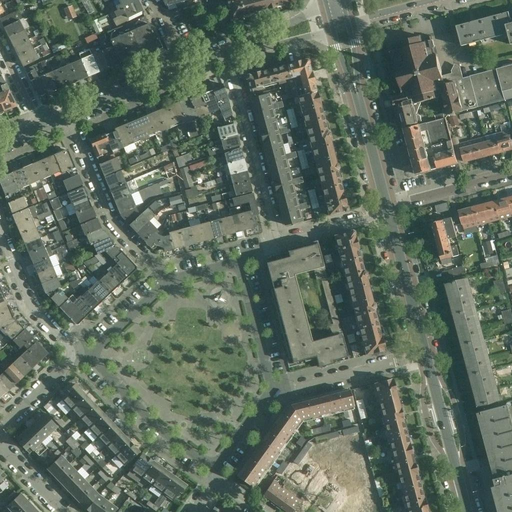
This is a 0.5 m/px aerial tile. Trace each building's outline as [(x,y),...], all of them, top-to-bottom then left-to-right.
[(137,1),(136,0),(117,0),(120,5),(115,7),(114,6),(107,10),(109,14),(113,12),(137,1)] [(225,0),(227,3),(226,4),(227,8),(228,9),(230,15),(229,16),(230,18),(231,20),(234,19),(234,18),(243,16),(238,0),(225,0)] [(275,7),(273,0),(238,0),(243,16),(243,17),(244,16),(246,17),(250,16),(250,15),(252,14),(251,14),(267,9),(267,10),(268,10),(270,11),(273,10),(274,8),(276,8),(275,7)] [(142,11),(137,1),(113,12),(116,18),(124,13),(127,18),(142,11)] [(19,21),(23,19),(18,10),(16,11),(15,8),(9,11),(10,14),(0,19),(5,28),(19,21)] [(495,38),(508,34),(506,26),(509,25),(509,22),(511,21),(509,13),(489,18),(495,38)] [(110,40),(112,47),(119,64),(133,58),(134,58),(134,57),(145,53),(146,53),(157,48),(157,49),(158,48),(159,47),(152,33),(153,33),(152,31),(151,31),(148,24),(142,26),(141,24),(146,22),(144,16),(107,33),(109,38),(110,40)] [(457,27),(462,47),(495,38),(489,18),(457,27)] [(5,28),(9,38),(24,30),(19,21),(5,28)] [(98,22),(92,25),(96,34),(102,31),(98,22)] [(29,40),(24,30),(9,38),(14,47),(29,40)] [(444,85),(442,77),(436,52),(432,37),(430,37),(429,36),(425,37),(426,38),(423,39),(422,36),(398,42),(399,45),(396,46),(395,45),(391,46),(392,47),(390,48),(402,96),(410,94),(416,115),(421,102),(443,97),(448,115),(462,112),(455,82),(444,85)] [(34,49),(29,40),(14,47),(19,56),(34,49)] [(112,47),(102,51),(109,68),(119,64),(112,47)] [(34,49),(19,56),(24,66),(38,59),(40,58),(38,54),(36,55),(34,49)] [(89,50),(79,55),(81,60),(88,77),(98,72),(91,56),(89,50)] [(102,51),(91,56),(98,72),(109,68),(102,51)] [(81,60),(71,64),(78,81),(88,77),(81,60)] [(292,64),(287,66),(290,79),(286,80),(287,84),(283,85),(287,100),(297,97),(316,92),(314,85),(314,83),(315,81),(314,78),(312,76),(311,72),(308,64),(309,63),(309,61),(307,60),(305,60),(304,61),(303,62),(302,61),(292,64)] [(71,64),(60,69),(67,85),(78,81),(71,64)] [(511,65),(463,78),(461,72),(442,77),(444,85),(455,82),(462,112),(511,98),(511,65)] [(290,79),(287,66),(283,67),(282,66),(277,68),(277,69),(267,71),(270,84),(278,82),(279,85),(286,83),(285,80),(286,80),(290,79)] [(60,69),(50,73),(57,90),(67,85),(60,69)] [(39,78),(35,70),(30,72),(31,73),(28,75),(39,97),(46,94),(39,78)] [(270,84),(267,71),(261,73),(261,72),(256,74),(259,87),(270,84)] [(50,73),(39,78),(46,94),(57,90),(50,73)] [(247,80),(249,90),(252,89),(259,87),(256,74),(251,75),(249,76),(248,75),(246,76),(245,78),(246,80),(247,80)] [(11,95),(6,84),(2,77),(0,77),(0,85),(1,85),(3,90),(0,91),(0,98),(5,111),(7,112),(10,111),(10,109),(16,106),(12,97),(13,97),(12,94),(11,95)] [(219,108),(223,119),(225,124),(233,122),(231,115),(225,92),(222,85),(211,90),(219,108)] [(211,90),(200,94),(209,115),(214,113),(213,111),(219,108),(211,90)] [(297,97),(308,137),(327,132),(318,100),(319,98),(318,94),(317,93),(317,92),(316,92),(297,97)] [(198,119),(209,115),(200,94),(189,99),(198,119)] [(255,112),(271,108),(272,110),(277,109),(276,103),(271,105),(268,94),(252,99),(255,112)] [(403,127),(418,123),(421,123),(420,116),(418,116),(416,116),(416,115),(410,94),(402,96),(393,98),(395,109),(398,108),(403,127)] [(189,99),(178,103),(187,124),(198,119),(189,99)] [(178,103),(168,108),(176,126),(180,124),(181,127),(187,124),(178,103)] [(165,131),(176,126),(168,108),(157,112),(165,131)] [(258,124),(275,120),(272,110),(271,108),(255,112),(258,124)] [(286,111),(290,129),(297,127),(293,109),(286,111)] [(154,135),(165,131),(157,112),(147,117),(154,135)] [(457,116),(449,118),(452,128),(460,126),(457,116)] [(144,139),(154,135),(147,117),(136,121),(144,139)] [(457,164),(446,118),(444,118),(436,121),(404,129),(416,175),(457,164)] [(261,137),(278,133),(279,135),(284,134),(283,129),(277,130),(275,120),(258,124),(260,130),(259,131),(261,137)] [(133,144),(144,139),(136,121),(126,125),(133,144)] [(234,124),(226,126),(218,129),(221,140),(237,136),(234,124)] [(123,148),(133,144),(126,125),(115,130),(123,148)] [(105,134),(109,146),(112,153),(123,148),(115,130),(105,134)] [(511,144),(508,131),(496,134),(497,140),(501,152),(511,149),(511,144)] [(210,132),(198,137),(200,142),(212,137),(210,132)] [(308,137),(318,177),(337,172),(338,172),(337,171),(338,169),(338,165),(336,164),(329,140),(330,138),(329,134),(327,133),(327,132),(308,137)] [(265,150),(281,145),(279,135),(278,133),(261,137),(263,144),(263,143),(265,150)] [(89,141),(97,158),(102,156),(99,150),(109,146),(105,134),(89,141)] [(222,146),(207,151),(209,157),(224,152),(223,151),(240,146),(237,136),(221,140),(222,146)] [(477,159),(489,156),(485,143),(484,138),(472,141),(477,159)] [(169,141),(170,144),(172,149),(177,147),(174,139),(169,141)] [(485,143),(489,156),(501,152),(497,140),(485,143)] [(464,162),(477,159),(472,141),(460,144),(461,149),(464,162)] [(170,144),(160,148),(162,153),(172,149),(170,144)] [(268,162),(285,158),(285,160),(291,159),(289,154),(284,155),(281,145),(265,150),(268,162)] [(224,154),(227,165),(243,160),(240,148),(224,154)] [(171,150),(128,168),(130,172),(173,154),(171,150)] [(296,152),(301,170),(308,169),(303,150),(296,152)] [(66,151),(55,155),(62,172),(61,172),(62,174),(65,181),(68,179),(66,172),(70,175),(77,172),(69,152),(66,151)] [(139,157),(137,152),(133,153),(135,157),(127,160),(130,165),(140,161),(139,157)] [(55,155),(44,160),(51,176),(61,172),(62,172),(55,155)] [(97,159),(104,175),(119,169),(114,158),(109,160),(104,162),(103,159),(102,157),(97,159)] [(175,159),(178,167),(183,165),(180,157),(175,159)] [(272,175),(288,170),(285,160),(285,158),(268,162),(272,175)] [(40,181),(51,176),(44,160),(33,164),(40,181)] [(227,165),(223,166),(225,172),(228,171),(230,175),(246,171),(243,160),(227,165)] [(203,162),(189,166),(190,170),(204,165),(203,162)] [(172,163),(130,181),(132,185),(169,169),(171,175),(175,174),(172,163)] [(33,164),(22,169),(29,185),(40,181),(33,164)] [(187,167),(179,170),(182,178),(189,175),(187,167)] [(22,169),(12,173),(19,192),(20,192),(19,190),(29,185),(22,169)] [(274,187),(291,183),(292,186),(297,184),(296,179),(291,180),(288,170),(272,175),(273,181),(272,181),(274,187)] [(105,177),(110,189),(126,183),(121,171),(105,177)] [(230,175),(232,185),(249,181),(246,171),(230,175)] [(318,177),(328,214),(328,216),(344,212),(345,212),(347,212),(348,210),(348,207),(347,207),(337,172),(318,177)] [(12,173),(5,176),(0,178),(0,183),(7,201),(14,198),(13,195),(19,192),(12,173)] [(80,178),(78,175),(68,179),(65,181),(62,182),(66,192),(82,185),(80,178)] [(185,189),(193,187),(189,175),(182,178),(185,189)] [(226,176),(203,184),(204,188),(227,181),(226,176)] [(235,196),(252,192),(249,181),(232,185),(235,196)] [(131,195),(126,183),(110,189),(115,201),(131,195)] [(278,200),(295,196),(292,186),(291,183),(274,187),(276,194),(277,194),(278,200)] [(83,187),(67,194),(61,196),(63,201),(69,199),(71,204),(87,197),(83,187)] [(36,193),(39,202),(47,199),(43,190),(36,193)] [(307,192),(312,210),(318,208),(313,190),(307,192)] [(49,202),(53,200),(56,198),(53,192),(46,195),(49,202)] [(231,192),(210,198),(212,203),(232,197),(231,192)] [(32,205),(36,204),(32,194),(28,195),(32,205)] [(257,214),(252,194),(228,200),(230,208),(238,206),(249,203),(251,212),(252,216),(253,216),(252,216),(257,214)] [(131,195),(115,201),(120,213),(136,206),(131,195)] [(24,196),(21,197),(8,203),(12,213),(28,207),(24,196)] [(282,212),(298,208),(299,211),(304,209),(303,204),(297,205),(295,196),(278,200),(282,212)] [(71,204),(75,214),(92,208),(87,197),(71,204)] [(511,215),(507,199),(495,202),(500,220),(511,216),(511,215)] [(53,211),(53,212),(58,210),(53,200),(49,202),(53,211)] [(155,202),(149,207),(153,212),(159,206),(155,202)] [(495,202),(483,206),(488,223),(500,220),(495,202)] [(46,203),(40,205),(44,214),(50,212),(49,211),(46,203)] [(136,206),(120,213),(121,216),(128,224),(139,213),(136,206)] [(476,226),(488,223),(483,206),(471,209),(476,226)] [(33,207),(13,215),(17,225),(33,219),(37,217),(38,217),(33,207)] [(92,208),(75,214),(80,224),(96,217),(92,208)] [(298,208),(282,212),(285,225),(295,223),(295,224),(302,222),(299,211),(298,208)] [(471,209),(459,212),(462,224),(462,225),(464,230),(476,226),(471,209)] [(53,212),(57,222),(62,220),(58,210),(53,212)] [(38,217),(37,217),(38,221),(52,216),(50,212),(44,214),(38,217)] [(251,212),(241,215),(245,230),(255,227),(255,226),(257,226),(255,221),(254,221),(253,216),(252,216),(251,212)] [(130,225),(137,233),(149,222),(142,214),(130,225)] [(241,215),(231,217),(235,233),(245,230),(241,215)] [(231,217),(220,220),(224,235),(235,233),(231,217)] [(461,255),(459,255),(456,245),(451,247),(449,239),(457,237),(451,218),(431,223),(441,260),(461,255)] [(37,228),(33,219),(17,225),(21,235),(37,228)] [(100,229),(96,219),(80,226),(84,236),(86,235),(100,229)] [(198,219),(188,222),(189,228),(194,244),(204,241),(200,225),(198,219)] [(61,231),(66,229),(62,220),(57,222),(61,231)] [(220,220),(210,223),(214,238),(224,235),(220,220)] [(137,233),(144,241),(155,231),(157,230),(149,222),(137,233)] [(210,223),(200,225),(204,241),(214,238),(210,223)] [(21,235),(25,245),(41,238),(37,228),(21,235)] [(189,228),(179,231),(183,246),(194,244),(189,228)] [(108,238),(104,233),(103,232),(102,233),(100,229),(86,235),(90,246),(93,245),(108,238)] [(58,231),(52,233),(56,242),(62,240),(60,235),(58,231)] [(144,241),(151,248),(154,248),(155,246),(158,247),(161,236),(159,235),(155,231),(144,241)] [(164,252),(173,249),(169,233),(168,231),(162,233),(161,236),(158,247),(162,248),(162,250),(164,252)] [(173,249),(183,246),(179,231),(169,233),(173,249)] [(354,232),(352,231),(350,231),(350,232),(334,236),(344,276),(364,271),(354,235),(355,234),(354,232)] [(45,248),(41,238),(25,245),(29,255),(45,248)] [(116,246),(113,243),(108,238),(93,245),(97,255),(104,252),(114,247),(116,246)] [(70,251),(81,246),(78,239),(66,244),(70,251)] [(328,326),(331,336),(331,337),(326,338),(327,341),(312,345),(313,346),(309,347),(308,343),(309,343),(293,284),(292,284),(288,271),(292,270),(293,272),(307,268),(308,271),(313,270),(316,281),(320,280),(321,281),(321,283),(328,282),(317,241),(287,249),(288,252),(275,256),(276,261),(266,263),(267,268),(270,280),(272,279),(275,288),(270,290),(288,359),(291,358),(293,363),(304,360),(304,362),(316,359),(318,368),(348,360),(338,319),(331,321),(332,325),(328,326)] [(491,244),(483,246),(486,256),(493,254),(491,244)] [(29,255),(33,264),(49,258),(49,257),(66,250),(64,246),(51,251),(49,247),(45,248),(29,255)] [(136,267),(116,246),(114,247),(104,252),(109,257),(117,265),(129,277),(136,270),(136,267)] [(104,252),(97,255),(104,262),(109,257),(104,252)] [(62,255),(65,262),(70,260),(67,253),(62,255)] [(53,268),(49,258),(33,264),(37,274),(53,268)] [(94,258),(83,263),(88,269),(99,263),(94,258)] [(486,263),(487,268),(500,265),(498,258),(496,259),(496,261),(492,262),(492,261),(486,263)] [(129,277),(117,265),(112,270),(110,268),(107,271),(120,285),(128,277),(129,277)] [(71,266),(64,269),(65,274),(73,271),(71,266)] [(466,273),(464,266),(451,269),(453,276),(466,273)] [(57,278),(53,268),(37,274),(41,284),(57,278)] [(71,273),(74,281),(79,278),(76,271),(71,273)] [(111,293),(120,285),(107,271),(104,274),(102,271),(96,277),(97,277),(96,277),(100,281),(111,293)] [(344,276),(355,316),(374,311),(375,311),(374,310),(375,308),(374,305),(373,304),(366,279),(367,277),(366,273),(364,272),(364,271),(344,276)] [(41,284),(45,293),(61,287),(57,278),(41,284)] [(82,282),(79,279),(79,278),(74,281),(68,284),(72,289),(82,282)] [(456,315),(476,310),(467,279),(447,285),(456,315)] [(506,292),(502,280),(493,282),(496,295),(506,292)] [(93,287),(91,285),(88,288),(101,303),(111,293),(100,281),(93,287)] [(77,294),(80,297),(93,310),(101,303),(88,288),(85,290),(83,289),(77,294)] [(68,299),(62,293),(59,290),(50,299),(63,312),(72,304),(68,299)] [(80,297),(76,300),(72,296),(68,299),(72,304),(80,312),(85,318),(93,310),(80,297)] [(0,304),(0,316),(10,312),(6,302),(0,304)] [(71,320),(75,325),(78,325),(85,318),(80,312),(72,304),(63,312),(71,320)] [(483,340),(478,320),(476,310),(456,315),(464,346),(483,340)] [(501,312),(505,325),(511,322),(511,316),(510,310),(501,312)] [(365,356),(369,355),(385,350),(384,349),(385,347),(384,344),(383,343),(374,311),(355,316),(365,356)] [(0,331),(14,322),(14,320),(10,312),(0,316),(0,331)] [(14,322),(0,331),(5,336),(6,335),(11,340),(23,328),(18,323),(17,324),(14,322)] [(32,338),(24,330),(12,341),(20,349),(24,346),(32,338)] [(47,353),(32,338),(24,346),(27,350),(39,362),(47,354),(47,353)] [(491,369),(483,340),(464,346),(471,375),(491,369)] [(353,357),(358,356),(355,344),(350,346),(353,357)] [(19,357),(31,369),(39,362),(27,350),(19,357)] [(19,357),(12,365),(23,376),(31,369),(19,357)] [(16,384),(21,379),(23,376),(12,365),(4,372),(16,384)] [(491,369),(471,375),(480,406),(500,401),(491,369)] [(0,382),(8,391),(16,384),(4,372),(0,375),(0,382)] [(374,384),(384,425),(402,420),(403,420),(401,414),(402,412),(401,407),(399,406),(394,387),(396,386),(394,381),(393,380),(392,379),(374,384)] [(62,399),(56,405),(65,415),(71,410),(85,396),(86,395),(76,385),(76,386),(75,385),(74,386),(74,385),(69,390),(68,391),(70,392),(62,399)] [(354,407),(350,390),(339,393),(343,409),(354,407)] [(316,416),(343,409),(339,393),(312,400),(316,416)] [(89,399),(85,396),(71,410),(80,419),(94,405),(89,399)] [(306,419),(316,416),(312,400),(292,405),(295,408),(294,409),(303,415),(305,414),(306,419)] [(356,402),(361,420),(367,418),(363,400),(356,402)] [(48,404),(44,408),(49,414),(53,410),(48,404)] [(98,408),(97,408),(94,405),(80,419),(89,428),(103,414),(98,408)] [(301,420),(306,419),(305,414),(303,415),(294,409),(295,408),(292,405),(290,405),(274,429),(287,439),(301,420)] [(511,511),(511,418),(508,405),(506,406),(506,405),(477,413),(490,463),(494,479),(496,486),(492,487),(498,511),(511,511)] [(57,427),(44,414),(36,421),(48,435),(57,427)] [(103,414),(89,428),(97,437),(112,424),(112,423),(107,417),(106,418),(103,414)] [(384,425),(395,464),(413,459),(411,453),(412,451),(411,447),(410,446),(402,420),(384,425)] [(48,435),(36,421),(28,429),(41,442),(48,435)] [(112,424),(97,437),(106,447),(121,433),(115,427),(112,424)] [(39,457),(47,449),(41,442),(28,429),(20,437),(23,440),(20,444),(25,449),(26,449),(28,450),(30,452),(32,450),(39,457)] [(271,462),(287,439),(274,429),(257,452),(271,462)] [(121,433),(106,447),(115,456),(129,442),(126,439),(127,439),(121,433)] [(301,447),(305,440),(301,437),(296,443),(301,447)] [(364,442),(369,460),(375,459),(370,441),(364,442)] [(130,442),(129,442),(115,456),(124,466),(139,452),(135,448),(134,447),(135,447),(131,443),(130,442)] [(73,451),(71,452),(76,457),(81,453),(76,448),(73,451)] [(252,488),(271,462),(257,452),(239,478),(252,488)] [(141,478),(153,462),(153,461),(152,460),(147,457),(147,458),(146,457),(142,454),(130,470),(141,478)] [(55,477),(69,465),(61,457),(48,469),(55,477)] [(395,464),(405,503),(424,499),(424,498),(423,499),(416,472),(417,470),(416,466),(414,465),(413,459),(395,464)] [(153,462),(141,478),(152,485),(163,469),(157,464),(156,464),(153,462)] [(288,465),(283,462),(276,471),(281,475),(288,465)] [(69,465),(55,477),(63,485),(76,472),(69,465)] [(163,469),(152,485),(162,493),(174,477),(170,474),(163,469)] [(0,493),(8,486),(2,479),(5,476),(3,474),(1,473),(2,472),(0,470),(0,493)] [(70,493),(84,480),(76,472),(63,485),(70,493)] [(174,477),(162,493),(173,501),(179,492),(181,493),(182,492),(186,487),(185,487),(186,485),(185,485),(185,484),(174,476),(174,477)] [(374,481),(379,499),(385,497),(380,479),(374,481)] [(78,501),(91,488),(84,480),(70,493),(78,501)] [(273,482),(263,495),(272,502),(282,488),(273,482)] [(83,506),(87,509),(99,496),(91,488),(78,501),(83,506)] [(282,488),(272,502),(281,508),(291,494),(282,488)] [(11,511),(17,511),(28,502),(20,494),(7,507),(11,511)] [(286,511),(292,511),(300,501),(291,494),(281,508),(286,511)] [(89,511),(99,511),(107,502),(99,496),(87,509),(89,511)] [(424,499),(405,503),(407,511),(427,511),(428,509),(427,506),(425,505),(424,499)] [(33,511),(36,510),(28,502),(17,511),(33,511)] [(113,511),(116,509),(107,502),(99,511),(113,511)]
